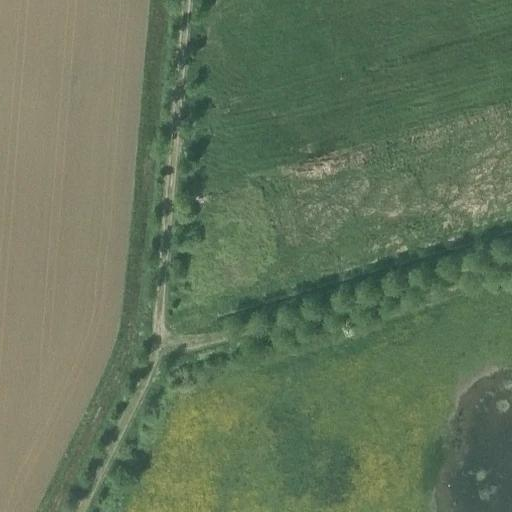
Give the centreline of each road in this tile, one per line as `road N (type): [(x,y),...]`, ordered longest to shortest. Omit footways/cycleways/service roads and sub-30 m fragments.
road 1 (track): [(511,256),(143,364)]
road 2 (track): [(143,364),(167,0)]
road 3 (track): [(70,511),(143,364)]
